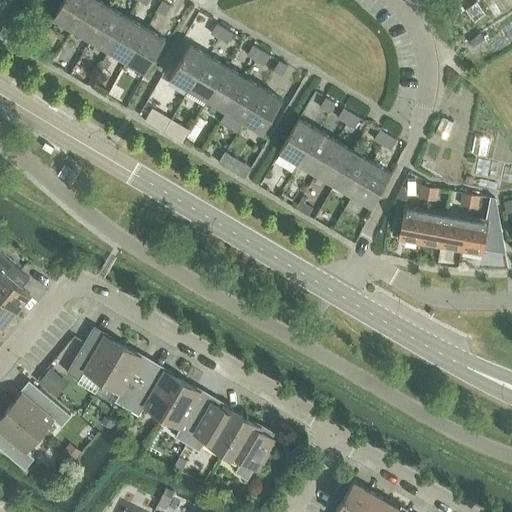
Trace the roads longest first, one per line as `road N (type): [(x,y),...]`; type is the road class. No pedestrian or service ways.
road 1 (residential): [(331,435),(76,284),(0,368)]
road 2 (tertiary): [(337,293),(0,93)]
road 3 (residential): [(354,265),(409,148),(425,93),(419,18),(401,0)]
road 4 (tertiary): [(502,389),(337,293)]
road 5 (residential): [(354,265),(437,298),(511,305)]
road 6 (residential): [(465,511),(331,435)]
